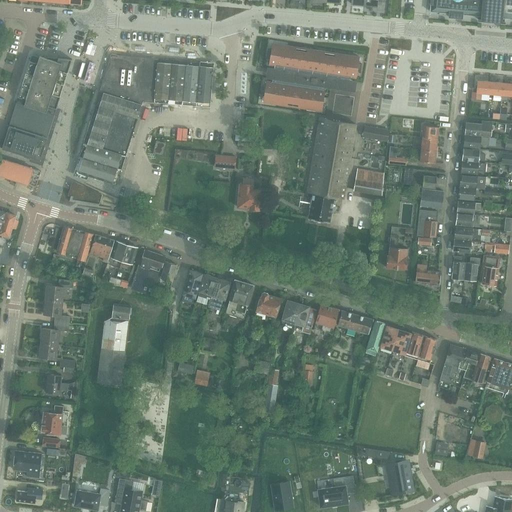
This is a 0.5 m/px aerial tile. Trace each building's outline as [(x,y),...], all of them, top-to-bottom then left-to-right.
[(511,0),(430,0),(430,4),(430,12),(449,14),(448,17),(462,18),(462,15),(478,16),(478,20),(491,21),(497,21),(504,22),(504,19),(511,19),(511,0)] [(274,65),(272,78),(271,82),(266,81),(265,88),(261,87),(260,94),(265,95),(264,102),(322,111),(323,104),(327,104),(328,97),(324,96),(325,90),(324,90),(324,86),(349,89),(351,77),(356,77),(357,71),(361,71),(362,64),(358,63),(359,57),(272,44),(271,50),(267,50),(266,57),(270,58),(269,64),(274,65)] [(114,59),(156,62),(157,57),(111,53),(99,90),(103,91),(114,59)] [(40,110),(54,115),(57,105),(72,59),(44,57),(39,56),(39,57),(31,54),(16,103),(40,110)] [(182,105),(185,65),(171,63),(164,63),(156,62),(114,59),(103,91),(88,141),(82,158),(120,170),(126,152),(143,101),(153,102),(168,103),(175,104),(182,105)] [(185,65),(182,105),(189,105),(196,106),(197,89),(198,77),(199,66),(185,65)] [(197,89),(196,106),(210,107),(213,67),(199,66),(198,77),(197,89)] [(482,94),(488,94),(489,82),(477,81),(476,93),(476,100),(481,100),(482,94)] [(489,82),(488,94),(501,95),(502,83),(489,82)] [(511,83),(502,83),(501,95),(501,96),(501,102),(507,103),(508,96),(511,96),(511,83)] [(16,103),(9,126),(40,135),(47,137),(54,115),(40,110),(16,103)] [(422,133),(422,137),(437,139),(438,127),(436,127),(437,120),(421,118),(420,133),(422,133)] [(343,199),(355,125),(319,119),(307,192),(312,193),(308,218),(330,222),(334,198),(343,199)] [(466,122),(465,134),(491,137),(492,125),(466,122)] [(390,130),(387,129),(365,125),(363,136),(388,141),(390,130)] [(9,126),(2,149),(40,161),(47,137),(40,135),(9,126)] [(465,134),(464,147),(480,148),(480,145),(483,145),(483,146),(489,146),(489,138),(483,137),(483,136),(491,137),(465,134)] [(422,137),(420,149),(436,150),(437,139),(422,137)] [(156,142),(154,151),(154,153),(163,155),(166,144),(156,142)] [(436,150),(420,149),(419,161),(435,163),(436,150)] [(463,149),(462,161),(478,162),(479,161),(485,162),(485,154),(479,154),(479,151),(463,149)] [(503,163),(511,164),(511,154),(504,153),(503,163)] [(234,169),(234,167),(235,157),(215,155),(214,168),(234,169)] [(82,158),(78,173),(116,185),(121,170),(82,158)] [(2,159),(0,166),(0,175),(12,179),(10,183),(14,185),(15,182),(25,185),(26,184),(36,187),(41,171),(2,159)] [(462,161),(461,172),(477,174),(477,171),(485,172),(486,164),(478,163),(478,162),(462,161)] [(273,165),(271,176),(286,179),(288,168),(273,165)] [(357,169),(355,179),(354,191),(380,195),(384,173),(357,169)] [(461,175),(459,187),(478,189),(478,186),(476,186),(477,181),(483,181),(483,177),(461,175)] [(423,176),(422,187),(435,189),(436,177),(423,176)] [(263,204),(264,197),(260,197),(261,191),(252,190),(253,179),(243,178),(242,184),(240,184),(238,207),(250,209),(252,211),(256,211),(257,209),(259,209),(259,204),(263,204)] [(70,197),(69,201),(77,203),(79,203),(98,206),(101,195),(102,193),(90,188),(84,186),(75,182),(70,197)] [(273,187),(271,195),(273,195),(278,196),(279,188),(273,187)] [(459,187),(458,199),(475,200),(475,197),(477,197),(478,189),(459,187)] [(419,205),(439,208),(441,208),(443,192),(421,189),(419,205)] [(458,201),(457,213),(480,215),(474,215),(475,210),(480,210),(481,203),(458,201)] [(417,235),(431,237),(436,237),(438,212),(419,210),(417,235)] [(5,212),(0,231),(0,247),(3,248),(6,239),(10,240),(11,235),(10,235),(12,228),(16,229),(18,222),(14,221),(16,216),(5,212)] [(457,213),(456,225),(479,227),(480,215),(457,213)] [(57,251),(56,252),(66,255),(67,253),(76,256),(75,258),(77,259),(85,261),(93,234),(86,232),(83,231),(83,232),(73,229),(66,227),(64,226),(63,229),(57,251)] [(455,227),(454,239),(477,241),(478,230),(455,227)] [(478,230),(477,241),(480,241),(481,235),(489,236),(490,230),(481,229),(481,230),(478,230)] [(107,263),(114,240),(95,234),(89,254),(103,258),(102,262),(107,263)] [(389,247),(388,255),(387,255),(386,268),(407,270),(408,257),(407,257),(408,249),(397,248),(398,235),(391,234),(389,247)] [(453,251),(455,251),(476,253),(476,248),(480,249),(480,247),(482,247),(483,242),(480,241),(477,241),(454,239),(453,251)] [(111,258),(121,261),(126,244),(116,241),(111,258)] [(485,247),(484,248),(484,252),(491,252),(492,249),(494,249),(494,253),(508,254),(509,245),(506,244),(507,244),(503,244),(485,242),(484,247),(485,247)] [(126,244),(121,261),(132,264),(137,248),(127,244),(126,244)] [(131,288),(142,292),(153,296),(155,289),(157,282),(165,257),(144,250),(139,265),(137,269),(131,288)] [(495,286),(499,257),(483,255),(481,268),(484,268),(482,284),(483,284),(485,285),(489,286),(490,285),(495,286)] [(454,256),(452,278),(463,279),(465,262),(461,262),(461,257),(454,256)] [(465,262),(463,279),(476,281),(477,266),(479,266),(480,258),(470,257),(469,263),(465,262)] [(166,262),(159,283),(157,282),(155,289),(163,291),(164,286),(166,280),(171,282),(176,265),(166,262)] [(416,283),(439,285),(441,272),(425,270),(426,265),(418,265),(416,283)] [(83,272),(83,274),(90,277),(91,274),(92,270),(85,267),(83,272)] [(190,271),(183,294),(184,294),(194,298),(195,298),(202,274),(199,274),(200,272),(193,270),(193,272),(190,271)] [(204,276),(199,291),(197,301),(208,304),(210,298),(211,298),(217,278),(206,274),(205,276),(204,276)] [(217,278),(211,298),(215,299),(215,301),(221,303),(222,298),(224,299),(229,283),(228,283),(228,281),(217,278)] [(47,285),(45,299),(45,300),(63,301),(65,287),(73,288),(73,281),(59,279),(58,286),(47,285)] [(248,305),(254,285),(234,279),(225,313),(243,318),(247,305),(248,305)] [(261,293),(256,311),(256,312),(267,315),(275,317),(276,317),(281,298),(269,295),(268,293),(264,292),(262,293),(261,293)] [(55,315),(54,322),(69,323),(70,316),(62,316),(63,301),(45,300),(45,299),(43,314),(55,315)] [(287,300),(281,319),(282,320),(281,322),(286,323),(287,325),(294,326),(294,323),(295,323),(300,304),(299,303),(298,302),(295,301),(293,302),(287,300)] [(104,321),(97,382),(121,385),(131,305),(113,303),(112,317),(104,321)] [(477,303),(475,308),(487,311),(488,306),(485,305),(480,304),(477,303)] [(300,304),(295,323),(302,326),(301,331),(309,333),(316,310),(309,307),(309,306),(300,304)] [(332,334),(339,310),(320,304),(315,323),(322,325),(321,331),(332,334)] [(342,310),(337,325),(342,327),(356,331),(366,334),(368,334),(372,319),(342,310)] [(376,353),(385,324),(375,321),(365,352),(375,355),(376,352),(376,353)] [(42,328),(40,342),(58,344),(60,330),(68,331),(69,323),(54,322),(53,329),(42,328)] [(386,326),(380,347),(392,351),(394,345),(399,328),(397,327),(396,329),(386,326)] [(392,351),(390,358),(402,362),(406,351),(406,350),(411,333),(402,330),(402,329),(400,328),(399,328),(394,345),(392,351)] [(406,350),(406,351),(418,355),(424,335),(421,335),(417,333),(412,332),(411,333),(406,350)] [(418,355),(417,359),(418,359),(430,363),(432,359),(437,339),(425,336),(424,335),(418,355)] [(39,357),(57,359),(58,344),(40,342),(39,357)] [(364,347),(356,344),(353,353),(362,356),(364,347)] [(444,363),(439,383),(442,384),(443,381),(451,383),(452,380),(454,372),(455,371),(456,372),(460,360),(464,362),(467,350),(450,344),(444,363)] [(460,360),(456,372),(459,372),(461,368),(465,369),(466,368),(473,371),(479,354),(467,350),(464,362),(460,360)] [(465,369),(463,377),(471,380),(472,379),(486,384),(486,382),(490,369),(494,359),(493,358),(493,359),(491,358),(479,354),(473,371),(466,368),(465,369)] [(60,359),(59,367),(64,367),(74,368),(75,360),(60,359)] [(486,382),(486,384),(486,386),(486,387),(487,388),(488,389),(489,389),(490,389),(491,389),(493,389),(495,388),(495,387),(498,387),(499,385),(509,388),(509,387),(511,379),(511,364),(494,359),(490,369),(486,382)] [(255,360),(253,372),(268,375),(270,362),(255,360)] [(177,371),(192,374),(194,366),(180,362),(177,371)] [(304,370),(303,379),(311,380),(312,371),(304,370)] [(196,373),(194,383),(208,386),(210,376),(196,373)] [(268,384),(265,404),(275,405),(277,386),(276,386),(278,374),(269,373),(267,384),(268,384)] [(46,392),(60,394),(61,390),(68,390),(69,383),(61,382),(62,376),(48,374),(46,392)] [(421,385),(427,387),(429,380),(423,378),(421,385)] [(450,386),(447,393),(454,395),(456,388),(450,386)] [(459,390),(457,397),(465,399),(467,392),(459,390)] [(43,412),(42,425),(40,426),(39,429),(41,431),(41,432),(60,434),(61,426),(62,419),(63,406),(55,405),(54,413),(43,412)] [(43,446),(59,447),(60,439),(43,438),(43,446)] [(486,442),(475,440),(472,456),(483,458),(486,442)] [(363,446),(361,455),(374,457),(375,448),(363,446)] [(15,450),(13,470),(27,471),(26,477),(39,478),(41,454),(41,453),(15,450)] [(77,457),(75,465),(82,466),(85,466),(86,458),(85,458),(77,457)] [(408,459),(386,463),(391,495),(414,491),(408,459)] [(61,479),(61,480),(69,480),(70,473),(66,472),(65,475),(62,475),(61,479)] [(335,486),(318,488),(321,507),(348,504),(347,492),(354,492),(352,476),(334,478),(335,486)] [(118,486),(115,503),(121,504),(119,511),(138,511),(139,510),(146,511),(147,501),(141,500),(142,491),(132,489),(133,480),(119,478),(118,486)] [(154,481),(152,494),(159,496),(161,483),(162,481),(154,479),(154,481)] [(289,481),(271,485),(276,509),(293,506),(289,481)] [(76,489),(74,506),(98,510),(99,504),(107,505),(109,489),(101,488),(100,492),(76,489)] [(17,493),(16,503),(36,505),(36,500),(41,501),(42,491),(30,490),(29,495),(17,493)] [(486,506),(484,511),(511,511),(511,506),(511,499),(495,496),(493,507),(486,506)] [(216,503),(214,511),(242,511),(244,503),(224,500),(224,504),(216,503)] [(172,508),(171,511),(211,511),(213,504),(204,503),(203,511),(176,506),(176,508),(172,508)]
